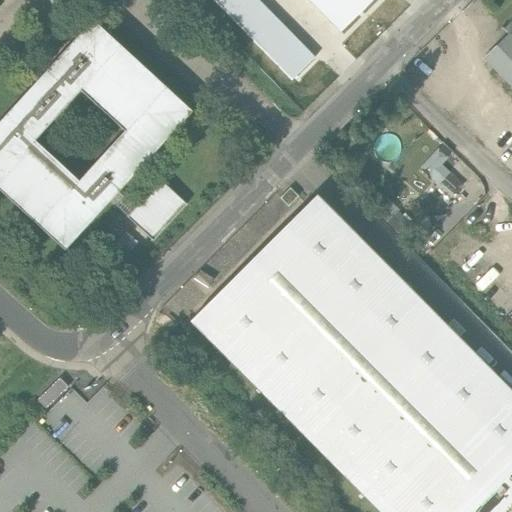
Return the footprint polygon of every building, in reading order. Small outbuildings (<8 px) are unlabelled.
[(314,58),(256,0),(211,0),(291,81),(314,58)] [(373,0),(306,0),(339,33),(373,0)] [(112,197),(116,192),(189,113),(92,24),(0,124),(0,189),(65,249),(109,200),(112,197)] [(484,61),(511,89),(511,39),(509,36),(484,61)] [(459,205),(475,190),(446,160),(455,151),(446,142),(421,166),(459,205)] [(186,206),(160,182),(134,210),(127,218),(153,242),(186,206)] [(109,200),(127,218),(134,210),(116,192),(112,197),(109,200)] [(511,473),(511,394),(315,197),(190,322),(379,511),(472,511),(508,477),(511,473)] [(39,398),(48,408),(71,385),(62,375),(39,398)] [(472,511),(511,511),(511,480),(508,477),(472,511)]
